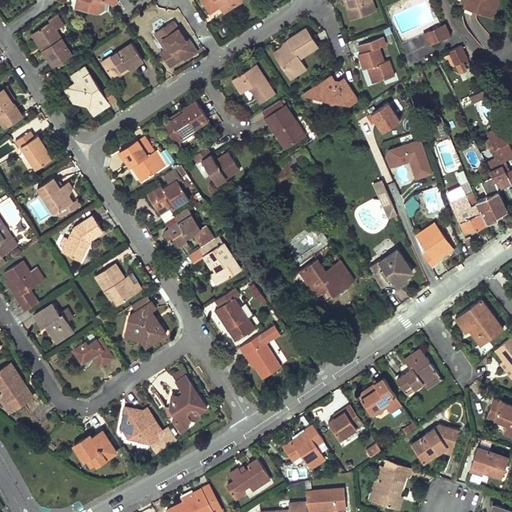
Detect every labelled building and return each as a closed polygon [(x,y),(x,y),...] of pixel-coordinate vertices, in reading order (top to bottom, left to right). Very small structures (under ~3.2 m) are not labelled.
[(77,0),(76,7),(99,11),(101,0),(77,0)] [(204,0),(208,5),(215,0),(217,0),(220,4),(224,9),(239,0),(204,0)] [(217,0),(215,0),(208,5),(211,9),(220,4),(217,0)] [(349,0),(350,1),(346,2),(349,13),(358,10),(359,14),(370,10),(366,0),(349,0)] [(372,0),(366,0),(370,10),(376,8),(372,0)] [(464,0),(463,4),(490,14),(495,0),(464,0)] [(187,38),(173,17),(158,28),(169,43),(165,46),(161,49),(171,63),(178,59),(184,54),(186,57),(199,48),(190,35),(187,38)] [(46,55),(52,64),(71,52),(50,20),(34,30),(44,44),(40,47),(46,55)] [(448,34),(443,23),(428,30),(434,41),(448,34)] [(288,47),(276,55),(287,73),(303,62),(299,56),(319,44),(307,25),(295,33),(288,38),(290,41),(288,47)] [(169,43),(158,28),(154,30),(165,46),(169,43)] [(44,44),(34,30),(31,32),(40,47),(44,44)] [(428,44),(434,41),(428,30),(422,32),(428,44)] [(386,45),(383,34),(359,43),(362,50),(358,51),(361,58),(364,66),(366,65),(370,64),(376,80),(394,74),(388,58),(384,59),(380,47),(386,45)] [(273,51),(276,55),(288,47),(290,41),(288,38),(283,41),(281,46),(273,51)] [(142,57),(130,39),(101,58),(111,72),(125,63),(128,67),(142,57)] [(455,65),(468,58),(461,44),(448,51),(455,65)] [(275,90),(256,61),(240,71),(232,77),(240,90),(249,85),(259,100),(275,90)] [(303,62),(287,73),(289,77),(306,66),(303,62)] [(125,63),(111,72),(113,76),(121,71),(128,67),(125,63)] [(100,87),(85,64),(69,74),(74,80),(68,84),(76,97),(83,98),(86,103),(90,107),(106,97),(100,87)] [(370,64),(366,65),(372,81),(376,80),(370,64)] [(332,75),(321,82),(326,89),(337,83),(332,75)] [(350,103),(358,98),(344,78),(337,83),(326,89),(321,82),(312,88),(317,95),(328,98),(332,104),(339,100),(350,103)] [(115,96),(106,82),(100,87),(106,97),(109,101),(115,96)] [(76,97),(68,84),(63,87),(72,101),(86,103),(83,98),(76,97)] [(6,86),(3,88),(10,99),(14,97),(10,91),(6,86)] [(3,88),(0,89),(0,122),(3,127),(21,115),(10,99),(3,88)] [(478,98),(485,95),(482,89),(475,92),(478,98)] [(472,101),(478,98),(475,92),(469,95),(472,101)] [(106,97),(90,107),(92,112),(97,109),(109,101),(106,97)] [(193,126),(208,116),(196,98),(183,106),(184,109),(170,118),(181,134),(193,126)] [(368,113),(380,133),(401,120),(388,100),(368,113)] [(305,132),(285,102),(265,115),(270,122),(275,129),(278,128),(288,143),(305,132)] [(177,110),(164,119),(178,140),(195,129),(193,126),(181,134),(170,118),(184,109),(183,106),(177,110)] [(442,123),(439,115),(432,118),(435,125),(442,123)] [(511,154),(511,148),(500,125),(487,131),(493,145),(511,183),(511,182),(511,168),(509,169),(503,158),(511,154)] [(278,128),(275,129),(286,145),(288,143),(278,128)] [(19,145),(34,167),(51,156),(40,140),(36,134),(32,136),(28,130),(14,139),(18,146),(19,145)] [(153,148),(143,133),(137,136),(147,153),(150,150),(160,164),(165,161),(156,147),(153,148)] [(147,153),(137,136),(130,141),(119,148),(129,165),(131,164),(133,162),(142,176),(160,164),(150,150),(147,153)] [(421,138),(383,150),(389,169),(408,162),(414,180),(433,174),(421,138)] [(216,157),(207,144),(193,153),(197,161),(202,158),(216,181),(239,166),(228,149),(216,157)] [(511,183),(493,145),(488,147),(490,153),(492,152),(495,158),(485,162),(492,177),(498,189),(505,186),(511,183)] [(291,155),(268,170),(272,177),(276,174),(289,165),(295,161),(291,155)] [(133,162),(131,164),(140,178),(142,176),(133,162)] [(289,165),(276,174),(280,180),(293,171),(289,165)] [(174,166),(162,173),(169,182),(176,177),(180,175),(174,166)] [(401,202),(388,170),(380,173),(383,181),(394,206),(401,202)] [(51,176),(35,186),(52,211),(71,199),(66,192),(70,188),(71,185),(67,180),(61,184),(58,186),(52,178),(51,176)] [(162,186),(160,184),(147,192),(152,201),(156,208),(171,199),(173,203),(174,205),(188,196),(176,177),(169,182),(162,186)] [(498,189),(492,177),(481,181),(487,195),(476,200),(487,221),(491,219),(496,217),(494,214),(505,209),(496,190),(498,189)] [(383,181),(375,185),(386,209),(394,206),(383,181)] [(59,214),(79,201),(70,188),(66,192),(71,199),(52,211),(59,214)] [(473,191),(451,202),(463,228),(475,223),(477,226),(481,224),(487,221),(476,200),(473,191)] [(171,199),(156,208),(159,212),(173,203),(171,199)] [(200,224),(187,204),(178,210),(182,217),(164,229),(164,235),(172,236),(177,244),(185,239),(185,234),(200,224)] [(72,225),(60,250),(78,259),(85,244),(83,243),(84,240),(89,238),(102,229),(98,223),(91,213),(72,225)] [(451,243),(435,221),(417,234),(428,250),(423,253),(432,266),(438,261),(436,258),(440,255),(445,251),(444,248),(451,243)] [(0,252),(9,246),(0,232),(0,262),(3,260),(0,256),(0,252)] [(241,266),(219,232),(190,251),(195,257),(203,252),(212,265),(214,263),(223,277),(241,266)] [(465,240),(470,254),(477,249),(471,237),(465,240)] [(451,243),(444,248),(445,251),(453,247),(451,243)] [(380,258),(369,263),(381,286),(389,280),(387,277),(390,275),(392,278),(396,284),(402,280),(407,276),(404,273),(411,268),(396,246),(379,256),(380,258)] [(328,273),(317,258),(298,271),(309,287),(315,295),(328,287),(332,294),(341,288),(355,279),(341,259),(333,264),(335,269),(328,273)] [(40,299),(36,291),(38,290),(33,283),(36,281),(21,259),(2,271),(5,277),(17,293),(13,295),(23,310),(40,299)] [(214,274),(218,280),(223,277),(214,263),(212,265),(214,268),(211,270),(214,274)] [(113,273),(108,266),(93,275),(108,297),(111,295),(116,302),(140,287),(136,280),(128,284),(123,288),(118,280),(114,282),(109,276),(113,273)] [(118,280),(113,273),(109,276),(114,282),(118,280)] [(17,293),(5,277),(2,279),(9,290),(13,295),(17,293)] [(123,277),(118,280),(123,288),(128,284),(123,277)] [(239,291),(235,284),(215,297),(219,303),(214,307),(228,327),(231,325),(238,335),(254,325),(234,294),(239,291)] [(260,301),(265,297),(255,285),(251,288),(260,301)] [(315,295),(309,287),(304,291),(314,306),(332,294),(328,287),(315,295)] [(144,293),(129,304),(132,309),(148,299),(144,293)] [(482,297),(457,316),(467,330),(470,328),(482,343),(504,327),(482,297)] [(139,338),(143,345),(164,332),(158,323),(152,323),(149,318),(153,315),(148,308),(153,305),(148,299),(132,309),(131,321),(124,325),(122,335),(139,338)] [(54,318),(46,306),(33,314),(41,327),(44,325),(45,327),(49,325),(51,329),(48,331),(55,342),(67,334),(56,317),(54,318)] [(127,313),(124,325),(131,321),(132,309),(127,313)] [(280,331),(274,322),(239,344),(244,353),(247,351),(254,362),(263,375),(281,363),(265,340),(280,331)] [(231,325),(228,327),(231,333),(234,338),(238,335),(231,325)] [(511,335),(495,348),(504,360),(511,368),(511,335)] [(88,344),(86,340),(74,349),(82,361),(90,356),(97,358),(101,364),(108,360),(113,357),(100,337),(88,344)] [(411,354),(405,358),(412,368),(397,378),(406,393),(423,381),(425,384),(439,374),(421,347),(411,354)] [(247,351),(244,353),(248,359),(251,364),(254,362),(247,351)] [(511,368),(504,360),(501,362),(511,376),(511,368)] [(13,369),(8,361),(0,366),(0,401),(4,399),(9,407),(29,395),(24,386),(19,389),(9,372),(13,369)] [(18,377),(13,369),(9,372),(19,389),(24,386),(18,377)] [(170,416),(177,428),(187,422),(179,409),(182,407),(191,409),(194,395),(190,389),(191,386),(188,385),(189,380),(183,371),(176,375),(174,383),(169,382),(164,385),(163,390),(156,395),(167,412),(167,411),(170,416)] [(439,374),(425,384),(428,387),(442,378),(439,374)] [(368,386),(358,393),(370,410),(383,401),(386,405),(389,410),(401,403),(383,376),(368,386)] [(491,407),(487,415),(507,423),(504,431),(511,434),(511,404),(495,398),(491,407)] [(4,399),(0,401),(0,403),(4,410),(9,407),(4,399)] [(383,401),(370,410),(373,414),(386,405),(383,401)] [(141,409),(123,404),(116,429),(120,430),(127,432),(131,438),(147,442),(153,450),(174,437),(167,426),(160,430),(145,407),(141,409)] [(339,415),(329,421),(341,438),(363,423),(350,404),(344,408),(346,410),(339,415)] [(177,428),(181,434),(191,428),(187,422),(177,428)] [(296,438),(284,446),(290,457),(299,451),(301,455),(310,468),(326,458),(317,444),(323,440),(313,423),(305,428),(307,431),(296,438)] [(439,424),(411,442),(423,459),(434,452),(443,446),(461,452),(468,433),(439,424)] [(83,435),(71,442),(81,458),(83,457),(89,466),(94,462),(94,463),(114,450),(100,428),(89,435),(87,432),(83,435)] [(508,456),(479,446),(471,470),(476,472),(482,473),(483,470),(497,475),(500,465),(504,467),(508,456)] [(299,451),(290,457),(293,460),(301,455),(299,451)] [(238,467),(230,473),(234,480),(227,485),(235,497),(245,491),(244,488),(249,485),(253,490),(271,477),(257,458),(247,464),(249,467),(242,472),(238,467)] [(413,467),(387,458),(385,466),(374,500),(395,507),(399,494),(406,474),(410,475),(413,467)] [(385,466),(380,465),(369,499),(374,500),(385,466)] [(344,487),(305,490),(306,500),(307,511),(332,509),(346,508),(344,487)] [(184,501),(166,510),(167,511),(214,511),(202,488),(194,491),(196,495),(184,501)] [(186,495),(182,497),(184,501),(196,495),(194,491),(186,495)] [(403,495),(399,494),(395,507),(398,508),(402,499),(403,495)] [(288,509),(261,511),(260,511),(307,511),(306,500),(288,502),(288,509)] [(511,511),(511,509),(495,503),(491,511),(511,511)]
